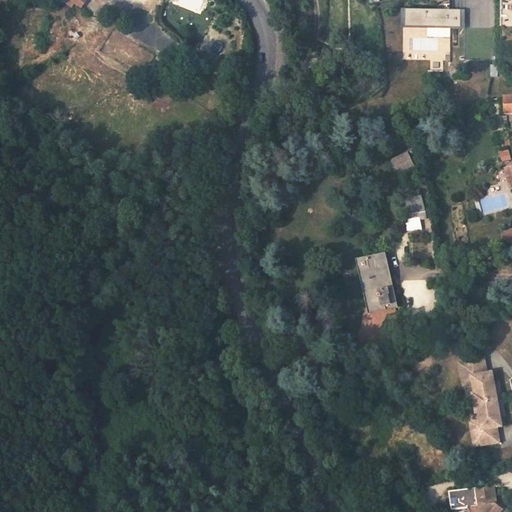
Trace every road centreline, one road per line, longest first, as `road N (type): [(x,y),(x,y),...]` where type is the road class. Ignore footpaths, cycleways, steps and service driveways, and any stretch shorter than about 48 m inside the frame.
road 1 (secondary): [(334,511),(228,260),(228,196),(268,59),(249,0)]
road 2 (unknown): [(117,210),(142,292),(211,455),(260,511)]
